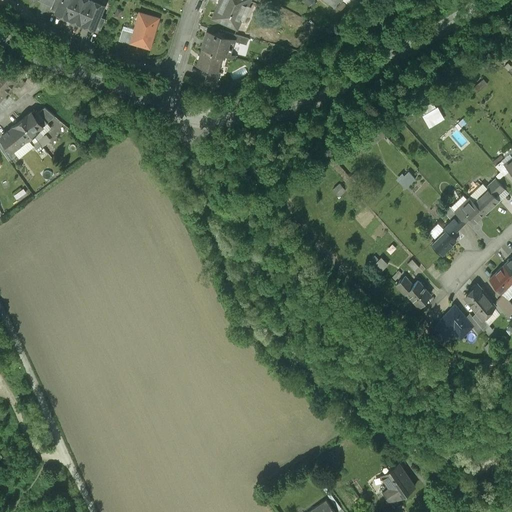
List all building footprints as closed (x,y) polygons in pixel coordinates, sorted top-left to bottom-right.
[(53,0),(50,8),(56,10),(60,0),(53,0)] [(55,12),(68,17),(75,0),(60,0),(56,10),(55,12)] [(75,0),(68,17),(81,23),(90,0),(75,0)] [(90,0),(81,23),(94,28),(95,27),(98,19),(99,16),(104,5),(93,0),(90,0)] [(221,0),(213,18),(237,29),(250,0),(221,0)] [(346,0),(343,3),(358,15),(374,0),(346,0)] [(140,13),(131,42),(149,47),(158,18),(140,13)] [(105,18),(99,16),(98,19),(95,27),(100,29),(105,18)] [(122,37),(130,39),(133,27),(125,25),(122,37)] [(249,39),(225,32),(223,38),(234,41),(234,42),(247,46),(249,39)] [(223,38),(207,33),(202,49),(222,55),(228,57),(230,50),(232,51),(233,49),(232,49),(234,42),(234,41),(223,38)] [(222,55),(202,49),(198,66),(208,69),(217,71),(222,55)] [(217,71),(208,69),(206,77),(218,78),(220,72),(217,71)] [(2,70),(0,71),(0,87),(6,93),(16,83),(16,82),(13,79),(2,70)] [(26,83),(17,75),(13,79),(16,82),(16,83),(22,88),(26,83)] [(218,78),(206,77),(204,82),(215,87),(218,78)] [(484,80),(474,88),(478,93),(488,84),(484,80)] [(438,108),(423,115),(429,126),(444,118),(438,108)] [(34,115),(32,111),(21,120),(32,134),(43,126),(40,122),(44,118),(39,112),(34,115)] [(21,120),(1,135),(13,149),(32,134),(21,120)] [(56,135),(52,130),(38,141),(42,146),(56,135)] [(505,164),(502,160),(496,166),(504,175),(509,171),(504,164),(505,164)] [(407,171),(405,169),(398,174),(408,184),(418,175),(411,167),(407,171)] [(333,195),(347,183),(341,175),(326,188),(333,195)] [(483,184),(470,196),(485,213),(499,200),(496,197),(500,194),(491,183),(486,187),(483,184)] [(485,213),(470,196),(460,205),(470,217),(475,222),(485,213)] [(452,218),(447,222),(455,231),(470,217),(460,205),(455,210),(449,204),(444,209),(452,218)] [(443,226),(445,227),(431,240),(441,251),(456,239),(451,234),(455,231),(447,222),(443,226)] [(511,273),(504,265),(489,278),(500,290),(501,289),(511,279),(511,273)] [(405,269),(396,277),(404,286),(406,284),(413,278),(405,269)] [(430,288),(417,274),(413,278),(406,284),(418,298),(430,288)] [(503,291),(508,296),(511,292),(511,279),(501,289),(503,291)] [(494,301),(477,282),(476,282),(474,282),(471,285),(471,287),(465,292),(465,293),(476,305),(482,312),(482,311),(486,308),(488,308),(494,303),(494,301)] [(503,291),(496,297),(507,311),(511,306),(511,300),(508,296),(503,291)] [(454,299),(431,319),(442,331),(455,319),(462,326),(471,318),(465,310),(454,299)] [(488,318),(482,311),(482,312),(476,305),(472,309),(481,320),(483,322),(488,318)] [(472,309),(469,306),(465,310),(471,318),(476,324),(481,320),(472,309)] [(380,474),(396,498),(414,486),(397,462),(380,474)] [(333,511),(325,499),(307,511),(333,511)]
